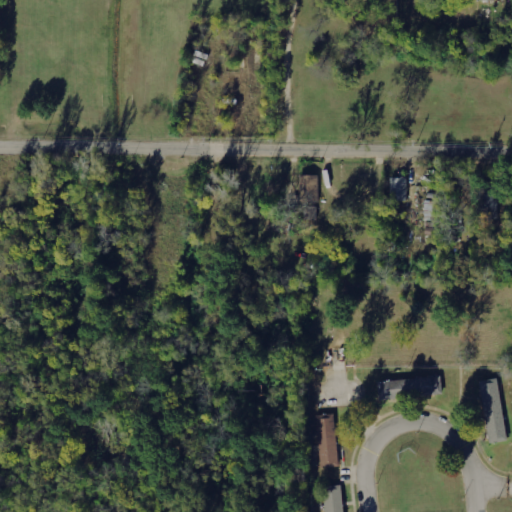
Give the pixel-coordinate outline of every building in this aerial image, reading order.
[(296,196),(296,219),(320,219),(319,176),(300,176),(300,196),(296,196)] [(407,202),(407,178),(391,177),(390,201),(407,202)] [(424,200),(424,221),(443,221),(444,201),(424,200)] [(381,399),(443,395),(441,377),(380,381),(381,399)] [(481,381),(488,443),(506,441),(500,379),(481,381)] [(318,415),(320,467),(338,467),(336,414),(318,415)] [(343,511),(343,486),(325,486),(326,511),(343,511)]
